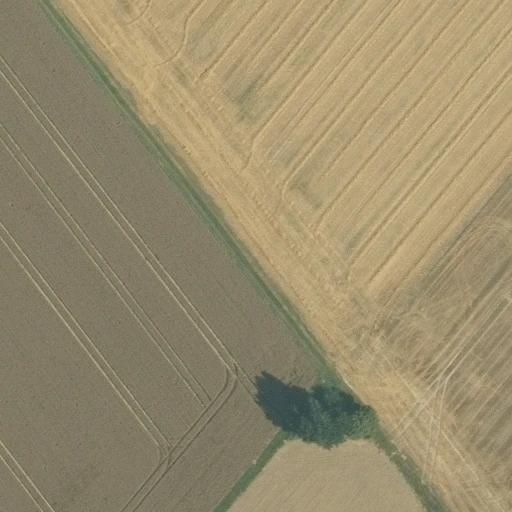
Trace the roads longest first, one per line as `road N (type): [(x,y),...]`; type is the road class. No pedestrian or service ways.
road 1 (track): [(431,511),(38,0)]
road 2 (track): [(221,511),(330,380)]
